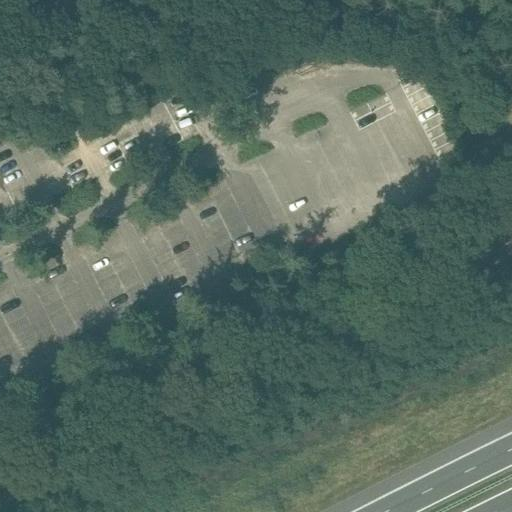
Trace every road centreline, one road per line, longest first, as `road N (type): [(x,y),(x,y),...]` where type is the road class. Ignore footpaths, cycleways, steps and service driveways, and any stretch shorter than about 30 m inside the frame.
road 1 (tertiary): [(0,493),(511,255)]
road 2 (motorway): [(511,448),(384,511)]
